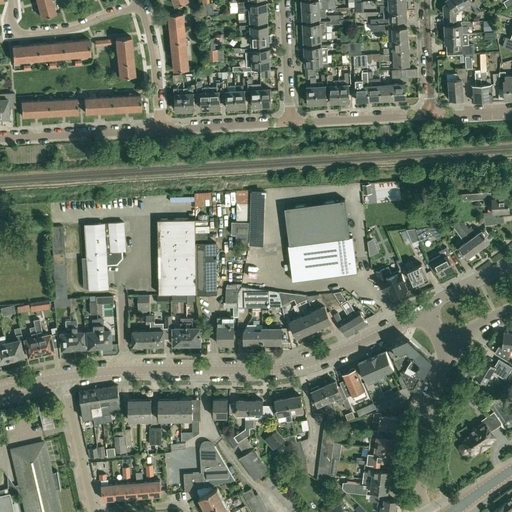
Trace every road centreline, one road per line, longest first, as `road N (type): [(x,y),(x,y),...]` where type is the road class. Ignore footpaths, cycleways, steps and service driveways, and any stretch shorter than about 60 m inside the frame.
road 1 (unclassified): [(63,377),(301,365),(424,309)]
road 2 (residential): [(426,511),(419,429),(450,339)]
road 3 (residential): [(142,5),(76,27),(24,33),(12,24),(9,0)]
road 4 (residential): [(159,130),(0,139)]
road 5 (residential): [(429,114),(290,122)]
road 6 (residential): [(93,511),(63,377)]
road 7 (residential): [(290,122),(159,130)]
road 8 (residential): [(159,130),(154,48),(142,5)]
road 9 (residential): [(290,122),(284,0)]
